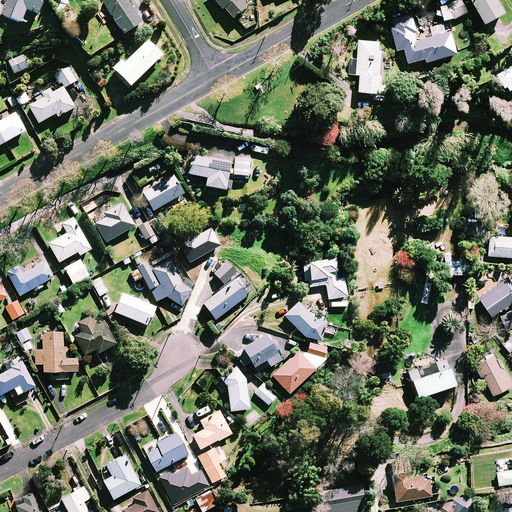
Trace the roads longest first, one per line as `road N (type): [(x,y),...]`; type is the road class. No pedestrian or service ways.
road 1 (residential): [(215,77),(0,198)]
road 2 (residential): [(181,351),(148,390),(0,470)]
road 3 (residential): [(352,0),(215,77)]
road 4 (unknown): [(0,233),(137,159)]
